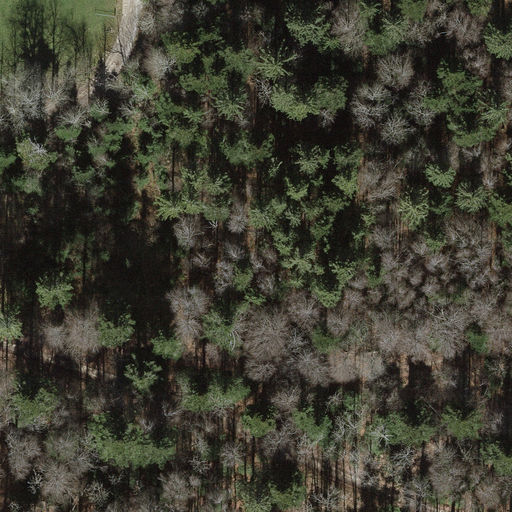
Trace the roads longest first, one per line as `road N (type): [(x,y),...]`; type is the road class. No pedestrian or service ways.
road 1 (track): [(0,333),(294,369),(362,368),(511,333)]
road 2 (track): [(439,511),(0,336)]
road 3 (track): [(0,147),(87,102),(126,50),(125,0)]
